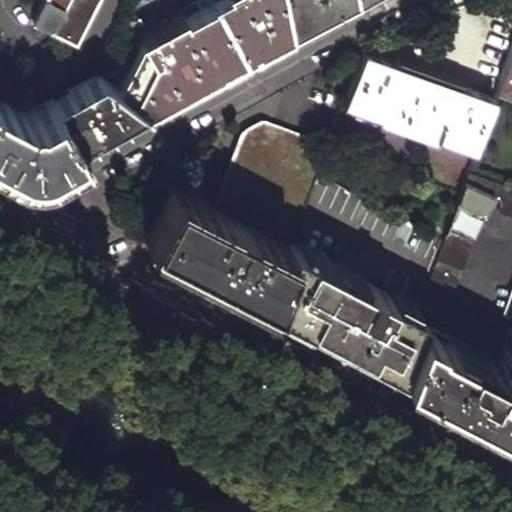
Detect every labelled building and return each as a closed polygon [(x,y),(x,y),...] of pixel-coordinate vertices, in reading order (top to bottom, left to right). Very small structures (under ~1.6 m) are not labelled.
[(41,0),(30,21),(72,42),(94,0),(41,0)] [(136,42),(112,87),(143,109),(199,79),(263,45),(289,31),(283,0),(216,0),(184,17),(181,13),(139,34),(141,41),(136,42)] [(283,0),(289,31),(321,13),(346,0),(283,0)] [(511,38),(494,88),(511,94),(511,38)] [(358,45),(339,101),(472,150),(493,94),(457,82),(458,78),(395,54),(393,58),(358,45)] [(0,160),(12,167),(20,167),(34,168),(94,135),(143,109),(112,87),(93,74),(22,114),(15,111),(22,100),(20,93),(0,81),(0,160)] [(249,132),(206,202),(170,183),(145,227),(218,264),(268,289),(285,243),(323,143),(265,122),(255,124),(249,132)] [(511,183),(466,168),(447,221),(470,229),(484,192),(499,194),(496,205),(511,210),(511,270),(499,308),(511,313),(497,358),(412,314),(394,365),(449,393),(504,422),(511,422),(511,421),(511,183)] [(470,236),(445,227),(416,304),(441,313),(470,236)] [(414,312),(285,243),(268,289),(265,296),(299,315),(394,365),(412,314),(414,312)]
